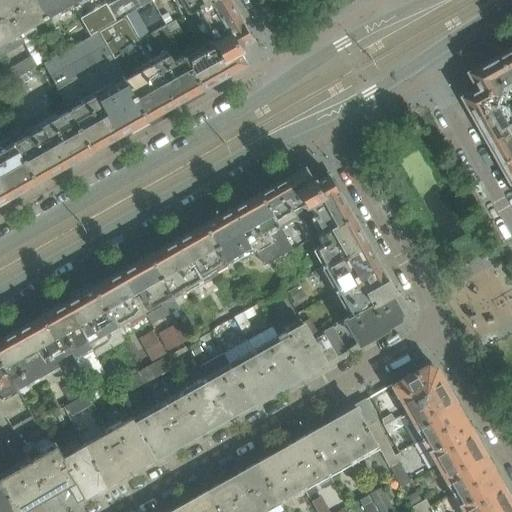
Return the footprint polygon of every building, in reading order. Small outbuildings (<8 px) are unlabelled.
[(23,42),(19,33),(45,19),(34,0),(0,0),(0,54),(16,45),(22,61),(7,69),(13,80),(37,67),(36,65),(36,64),(23,42)] [(34,0),(45,19),(77,0),(34,0)] [(207,0),(136,0),(142,8),(152,2),(153,3),(158,0),(171,0),(182,17),(187,14),(189,17),(199,11),(196,6),(207,0)] [(202,87),(244,63),(237,51),(240,49),(238,46),(251,39),(228,0),(207,0),(196,6),(199,11),(212,35),(210,40),(208,47),(186,59),(202,87)] [(130,14),(129,12),(125,5),(110,13),(115,22),(130,14)] [(186,59),(182,53),(181,54),(176,45),(166,51),(155,32),(149,35),(138,15),(128,21),(134,32),(120,41),(126,53),(123,56),(132,72),(123,77),(147,118),(202,87),(186,59)] [(182,33),(175,21),(166,26),(174,38),(182,33)] [(44,60),(31,37),(23,42),(36,64),(44,60)] [(74,46),(70,39),(60,45),(64,52),(74,46)] [(147,118),(123,77),(112,58),(105,47),(50,78),(67,109),(68,108),(91,149),(147,118)] [(511,49),(473,71),(482,87),(503,93),(504,88),(511,83),(511,49)] [(511,114),(507,105),(501,103),(503,93),(482,87),(467,96),(506,165),(511,161),(511,114)] [(68,108),(67,109),(14,139),(37,180),(91,149),(68,108)] [(0,200),(37,180),(14,139),(0,147),(0,200)] [(351,216),(327,175),(315,182),(314,184),(309,182),(310,180),(303,168),(260,192),(280,229),(293,222),(297,224),(307,243),(316,238),(315,236),(351,216)] [(292,250),(280,229),(260,192),(148,255),(172,296),(254,250),(262,266),(292,250)] [(366,243),(351,216),(315,236),(316,238),(315,241),(318,246),(315,248),(324,266),(366,243)] [(393,292),(366,243),(324,266),(352,315),(389,294),(393,292)] [(142,312),(172,296),(148,255),(93,286),(116,327),(142,312)] [(116,327),(93,286),(65,302),(96,357),(124,342),(116,327)] [(306,297),(299,286),(288,293),(294,304),(306,297)] [(397,319),(399,312),(389,294),(352,315),(346,317),(360,342),(385,328),(385,326),(397,319)] [(96,357),(65,302),(41,316),(63,355),(66,360),(74,356),(89,384),(106,374),(96,357)] [(255,315),(252,308),(244,313),(247,319),(255,315)] [(252,329),(243,313),(234,319),(243,335),(252,329)] [(63,355),(41,316),(0,338),(0,361),(16,389),(58,365),(55,360),(63,355)] [(336,356),(323,332),(318,334),(309,318),(304,321),(303,320),(301,321),(322,361),(323,363),(336,356)] [(322,361),(301,321),(287,328),(289,332),(278,338),(299,376),(299,374),(302,375),(308,371),(309,369),(322,361)] [(189,340),(179,322),(157,335),(167,352),(189,340)] [(226,339),(219,327),(211,332),(218,344),(226,339)] [(297,378),(297,375),(299,376),(278,338),(273,328),(248,342),(253,352),(229,366),(250,403),(251,402),(253,402),(260,399),(261,396),(287,381),(290,382),(297,378)] [(165,354),(152,332),(138,340),(152,362),(165,354)] [(198,350),(193,342),(186,346),(191,355),(198,350)] [(165,366),(162,359),(154,363),(157,370),(165,366)] [(16,389),(0,361),(0,409),(15,436),(36,423),(16,389)] [(248,405),(249,403),(250,403),(229,366),(205,379),(181,393),(202,430),(202,429),(205,430),(212,426),(212,423),(239,408),(242,409),(248,405)] [(455,404),(447,390),(437,371),(436,371),(435,369),(426,367),(424,368),(424,367),(415,372),(414,371),(391,385),(421,440),(463,416),(456,404),(455,404)] [(144,385),(137,373),(131,377),(137,388),(144,385)] [(131,391),(125,381),(116,387),(122,397),(131,391)] [(80,395),(73,383),(62,390),(69,402),(80,395)] [(99,398),(94,390),(88,393),(92,402),(99,398)] [(124,403),(118,393),(108,399),(114,409),(124,403)] [(200,433),(200,430),(202,430),(181,393),(143,414),(132,420),(143,441),(152,457),(154,456),(156,457),(163,453),(164,451),(190,436),(193,436),(200,433)] [(355,408),(366,427),(377,421),(365,399),(354,405),(355,406),(354,406),(355,408)] [(327,473),(375,445),(354,408),(306,435),(327,473)] [(383,426),(394,420),(391,415),(382,420),(383,426)] [(55,426),(50,416),(41,421),(47,430),(55,426)] [(151,458),(152,457),(143,441),(132,420),(129,416),(82,443),(106,486),(116,480),(117,476),(140,463),(144,464),(151,460),(151,458)] [(388,434),(405,425),(401,416),(394,420),(383,426),(383,427),(388,434)] [(486,458),(476,440),(469,429),(470,428),(463,416),(421,440),(452,493),(494,470),(487,458),(486,458)] [(377,421),(366,427),(369,433),(378,427),(377,421)] [(378,427),(369,433),(372,438),(382,433),(378,427)] [(382,433),(372,438),(375,444),(385,439),(382,433)] [(277,501),(327,473),(306,435),(256,463),(277,501)] [(385,439),(375,444),(376,445),(379,450),(388,445),(385,439)] [(49,495),(66,485),(75,500),(83,496),(60,455),(63,454),(60,448),(57,444),(40,454),(33,442),(22,448),(29,460),(24,463),(22,464),(13,469),(5,474),(3,475),(0,476),(0,511),(18,511),(22,510),(24,509),(33,504),(41,499),(43,498),(49,495)] [(106,486),(82,443),(63,454),(60,455),(83,496),(93,490),(96,491),(106,486)] [(388,445),(379,450),(382,456),(391,450),(388,445)] [(391,450),(382,456),(385,461),(394,456),(391,450)] [(394,456),(385,461),(389,468),(399,463),(402,461),(399,454),(394,456)] [(219,511),(256,511),(277,501),(256,463),(208,491),(219,511)] [(369,474),(364,463),(356,467),(362,478),(369,474)] [(399,463),(389,468),(396,479),(401,488),(410,482),(399,463)] [(362,478),(356,467),(349,472),(355,482),(362,478)] [(511,511),(511,504),(506,494),(500,483),(501,482),(494,470),(452,493),(462,511),(511,511)] [(390,511),(393,510),(380,488),(369,495),(379,511),(390,511)] [(219,511),(208,491),(169,511),(219,511)] [(318,502),(312,492),(307,495),(313,505),(318,502)] [(313,505),(307,495),(302,498),(308,508),(313,505)] [(376,511),(368,497),(360,502),(365,511),(376,511)] [(425,500),(411,508),(413,511),(421,511),(425,510),(429,507),(425,500)]
